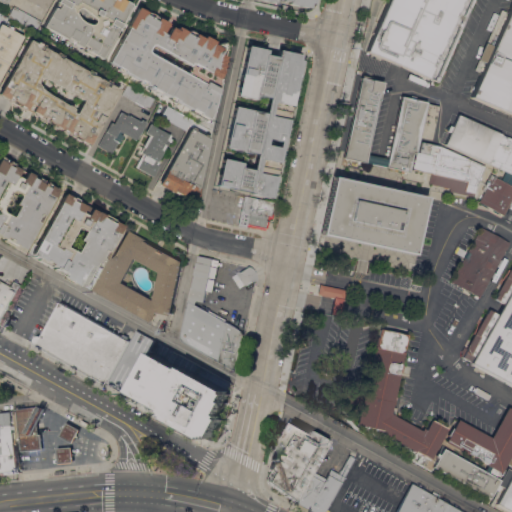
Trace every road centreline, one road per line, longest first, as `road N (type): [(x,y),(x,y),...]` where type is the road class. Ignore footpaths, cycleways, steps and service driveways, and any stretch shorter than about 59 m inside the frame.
road 1 (residential): [(286,255),(196,234),(0,125)]
road 2 (residential): [(286,255),(334,36)]
road 3 (residential): [(232,509),(280,293)]
road 4 (tertiary): [(232,509),(206,462),(106,409)]
road 5 (residential): [(334,36),(185,0)]
road 6 (primary): [(133,492),(0,503)]
road 7 (tertiary): [(0,351),(106,409)]
